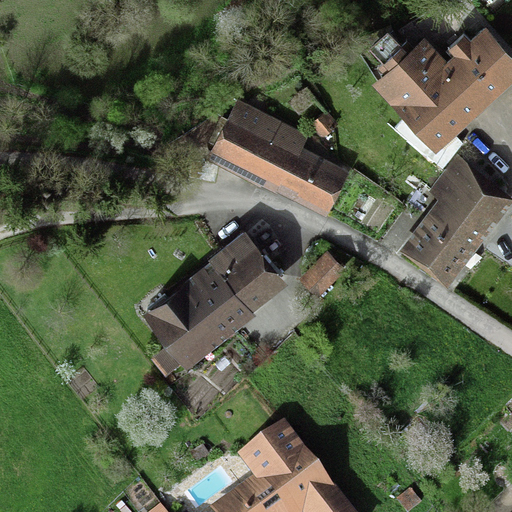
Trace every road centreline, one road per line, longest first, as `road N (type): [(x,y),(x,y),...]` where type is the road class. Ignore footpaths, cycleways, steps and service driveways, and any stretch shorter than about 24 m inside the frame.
road 1 (residential): [(0,164),(243,196),(462,310),(511,347)]
road 2 (track): [(0,239),(243,196)]
